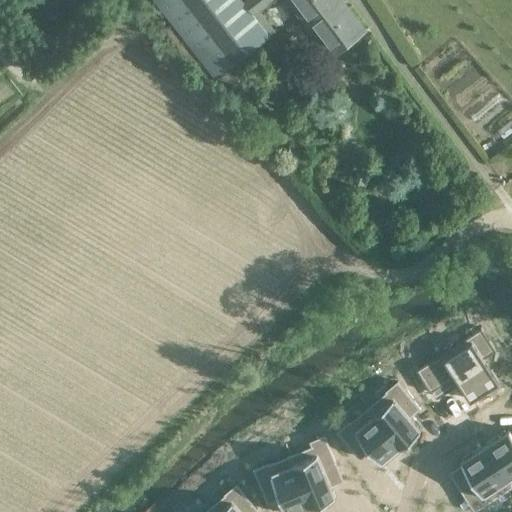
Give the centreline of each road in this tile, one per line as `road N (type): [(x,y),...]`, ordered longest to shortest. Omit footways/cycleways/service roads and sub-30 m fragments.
road 1 (track): [(0,50),(25,78),(59,76),(123,28),(366,268),(414,272),(507,202),(511,208)]
road 2 (residential): [(409,511),(433,443),(511,391)]
